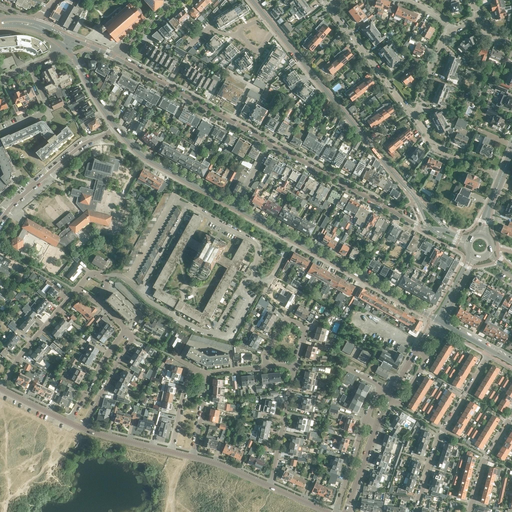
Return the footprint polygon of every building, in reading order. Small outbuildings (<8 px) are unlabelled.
[(24,0),(21,6),(23,7),(23,8),(26,9),(27,9),(27,8),(29,9),(30,8),(31,5),(34,7),(36,3),(41,5),(42,3),(38,0),(37,0),(33,0),(33,1),(29,0),(24,0)] [(59,24),(68,29),(68,28),(79,9),(83,0),(76,0),(75,4),(68,0),(65,0),(64,2),(61,3),(59,6),(58,6),(53,15),(53,16),(52,18),(55,19),(60,22),(59,24),(59,23),(59,24)] [(143,0),(147,4),(149,7),(150,7),(154,12),(163,4),(163,1),(162,0),(143,0)] [(200,0),(198,3),(204,9),(205,10),(208,6),(207,5),(202,0),(200,0)] [(285,5),(288,3),(292,9),(294,7),(302,1),(302,0),(301,0),(291,0),(284,0),(282,1),(285,5)] [(380,15),(383,1),(380,0),(376,0),(376,2),(373,1),(371,8),(374,9),(375,7),(378,8),(378,11),(377,14),(380,15)] [(451,0),(452,0),(451,1),(451,3),(454,13),(460,11),(458,3),(459,2),(458,0),(451,0)] [(494,11),(494,12),(497,11),(496,9),(501,8),(499,0),(494,0),(491,1),(492,4),(490,4),(492,12),(494,11)] [(82,23),(81,25),(92,31),(97,26),(100,29),(103,33),(104,32),(112,41),(113,42),(114,42),(115,41),(117,44),(146,19),(141,12),(140,11),(140,10),(139,10),(139,9),(138,9),(138,8),(137,8),(131,2),(131,1),(129,2),(130,3),(111,20),(110,19),(107,22),(105,20),(101,24),(99,22),(92,28),(82,23)] [(298,12),(306,6),(306,5),(306,6),(302,1),(294,7),(298,12)] [(394,7),(393,7),(389,6),(390,2),(383,1),(380,15),(379,18),(381,19),(382,15),(384,9),(388,10),(387,12),(392,13),(394,7)] [(243,2),(238,5),(243,14),(248,11),(250,10),(247,5),(245,6),(243,2)] [(200,12),(204,9),(198,3),(194,6),(200,12)] [(243,14),(238,5),(237,3),(232,6),(233,8),(239,17),(244,14),(243,14)] [(351,13),(353,17),(361,11),(359,8),(364,5),(362,3),(358,6),(357,5),(355,7),(355,8),(352,10),(351,10),(349,12),(350,14),(351,13)] [(504,8),(501,8),(496,9),(497,11),(494,12),(496,20),(501,19),(500,17),(503,16),(506,16),(504,11),(511,10),(511,13),(508,14),(507,21),(511,21),(511,18),(511,5),(510,6),(504,8)] [(309,9),(306,6),(298,12),(295,14),(299,20),(303,17),(307,14),(309,13),(310,13),(310,12),(311,11),(310,10),(309,9)] [(190,11),(188,13),(194,20),(199,16),(198,14),(199,13),(194,7),(191,10),(190,11)] [(364,23),(370,18),(373,16),(371,14),(366,7),(361,11),(353,17),(354,18),(356,21),(358,23),(359,22),(360,23),(363,21),(364,23)] [(401,19),(402,17),(405,10),(398,7),(394,16),(401,19)] [(239,17),(233,8),(229,11),(234,20),(239,17)] [(76,33),(81,25),(82,23),(84,20),(85,18),(80,15),(82,11),(79,9),(68,28),(76,33)] [(180,14),(185,21),(190,17),(184,10),(183,9),(180,11),(181,12),(181,13),(180,14)] [(234,20),(229,11),(228,9),(223,12),(230,22),(234,20)] [(407,23),(411,12),(405,10),(402,17),(405,19),(404,21),(405,22),(403,25),(406,26),(407,23)] [(275,20),(276,19),(279,17),(274,11),(271,14),(275,20)] [(230,22),(223,12),(218,15),(225,26),(230,23),(230,22)] [(418,15),(411,12),(407,23),(410,24),(411,21),(415,23),(418,15)] [(180,24),(185,21),(180,14),(178,16),(178,15),(176,14),(174,16),(175,18),(180,24)] [(225,26),(218,15),(214,18),(217,23),(217,24),(216,25),(218,29),(220,28),(220,29),(220,28),(225,26)] [(177,27),(180,25),(173,18),(172,17),(170,19),(170,20),(169,22),(169,23),(175,30),(177,28),(177,27)] [(317,27),(326,35),(331,30),(327,27),(328,26),(322,21),(317,27)] [(163,27),(171,36),(173,35),(172,33),(171,32),(173,30),(166,22),(163,25),(164,26),(163,27)] [(287,22),(280,27),(287,35),(293,30),(287,22)] [(431,36),(435,29),(427,25),(426,27),(424,26),(425,24),(422,22),(419,27),(422,29),(422,28),(425,29),(421,35),(428,39),(430,35),(431,36)] [(367,35),(375,29),(370,24),(366,27),(365,25),(363,27),(364,28),(362,30),(364,32),(365,32),(367,35)] [(169,38),(171,36),(163,27),(161,28),(161,27),(158,30),(164,37),(167,36),(169,38)] [(326,35),(317,27),(315,29),(318,32),(315,35),(321,41),(326,35)] [(371,40),(379,34),(375,29),(367,35),(368,35),(371,40)] [(160,41),(163,38),(156,31),(152,35),(152,37),(160,41)] [(0,48),(17,46),(18,46),(19,46),(20,46),(22,46),(24,47),(26,47),(28,47),(29,48),(30,48),(31,49),(33,50),(34,51),(36,52),(39,50),(41,54),(47,51),(47,49),(46,48),(45,47),(45,46),(44,45),(43,46),(41,44),(41,43),(39,42),(38,41),(37,40),(35,39),(33,38),(32,38),(30,37),(29,37),(28,37),(26,36),(25,36),(23,36),(22,36),(19,36),(18,36),(16,36),(9,36),(9,34),(0,35),(0,48)] [(381,37),(379,34),(371,40),(372,41),(372,42),(373,44),(374,45),(375,45),(385,38),(383,35),(381,37)] [(321,41),(315,35),(311,41),(317,46),(321,41)] [(209,49),(218,40),(214,36),(210,40),(210,41),(205,45),(209,49)] [(421,44),(417,43),(419,40),(411,37),(409,40),(415,42),(415,43),(415,45),(416,46),(412,54),(416,56),(416,54),(421,56),(424,49),(420,47),(421,44)] [(464,41),(468,47),(470,46),(476,43),(474,39),(475,38),(475,37),(473,37),(472,37),(471,37),(469,38),(469,39),(467,39),(464,41)] [(312,51),(317,46),(311,41),(307,38),(304,41),(305,42),(303,45),(307,49),(308,48),(312,51)] [(384,57),(396,47),(394,45),(392,43),(389,39),(385,43),(387,46),(380,52),(384,57),(384,56),(384,57)] [(213,53),(222,44),(218,40),(209,49),(213,53)] [(467,48),(468,47),(464,41),(461,43),(461,44),(457,48),(457,49),(458,50),(459,50),(462,53),(467,48)] [(153,46),(154,47),(154,46),(147,42),(145,46),(147,47),(144,52),(149,55),(153,46)] [(223,59),(234,49),(230,45),(225,49),(226,49),(220,55),(223,59)] [(276,47),(273,51),(282,57),(284,52),(281,50),(280,50),(281,48),(277,45),(276,47)] [(158,49),(154,47),(153,46),(149,55),(148,56),(153,59),(158,50),(158,49)] [(342,50),(340,52),(348,61),(353,56),(350,52),(351,51),(347,46),(342,50)] [(483,61),(488,50),(487,49),(486,48),(485,49),(482,47),(479,56),(482,57),(481,60),(483,61)] [(229,62),(238,53),(234,49),(223,59),(224,60),(225,58),(229,62)] [(158,50),(153,59),(152,60),(157,62),(163,53),(158,50)] [(489,58),(500,63),(502,59),(503,59),(503,58),(502,57),(504,54),(498,52),(497,53),(492,51),(492,50),(489,58)] [(282,57),(273,51),(269,56),(270,56),(280,63),(283,58),(282,57)] [(388,62),(396,56),(392,51),(384,57),(388,61),(387,62),(388,62)] [(343,66),(348,61),(340,52),(335,57),(337,60),(343,66)] [(163,53),(157,62),(162,65),(167,55),(163,53)] [(172,59),(172,58),(167,55),(162,65),(167,68),(172,59)] [(211,60),(212,59),(210,57),(208,59),(204,55),(200,59),(208,63),(211,60)] [(234,63),(238,68),(248,60),(244,56),(241,58),(237,62),(234,63)] [(280,63),(270,56),(267,61),(276,67),(277,68),(280,63)] [(400,61),(396,56),(388,62),(390,66),(392,68),(394,67),(393,66),(400,61)] [(458,63),(459,64),(460,62),(466,64),(467,63),(459,56),(458,60),(450,57),(447,63),(456,66),(458,63)] [(177,62),(172,59),(167,68),(166,68),(171,71),(177,62)] [(251,65),(251,64),(248,60),(238,68),(241,72),(247,68),(248,70),(252,66),(251,65)] [(332,64),(337,70),(343,66),(337,60),(332,64)] [(88,65),(88,67),(88,68),(89,67),(89,69),(92,69),(92,72),(91,72),(90,74),(92,77),(92,76),(95,69),(97,64),(95,63),(94,62),(91,62),(90,61),(88,62),(87,63),(87,65),(88,65)] [(276,67),(267,61),(264,65),(273,71),(276,67)] [(337,70),(332,64),(329,61),(323,66),(328,72),(329,71),(332,75),(337,70)] [(107,77),(108,76),(111,70),(108,68),(107,67),(101,63),(99,63),(98,65),(99,66),(97,69),(96,71),(107,77)] [(454,73),(456,66),(447,63),(446,64),(445,68),(445,69),(454,73)] [(187,78),(192,68),(193,68),(186,64),(184,67),(186,68),(183,74),(187,77),(187,78)] [(273,71),(264,65),(261,70),(270,76),(273,71)] [(55,92),(56,94),(62,91),(63,91),(62,89),(72,84),(67,73),(65,74),(63,71),(57,74),(53,67),(43,73),(43,74),(41,75),(44,82),(47,80),(48,83),(50,81),(52,84),(45,87),(48,93),(48,92),(50,95),(55,92)] [(412,74),(417,70),(414,67),(406,73),(407,74),(401,79),(405,85),(410,81),(411,83),(416,79),(412,74)] [(191,82),(197,71),(192,68),(187,78),(192,81),(191,82)] [(453,76),(454,73),(445,69),(443,76),(448,78),(447,81),(456,85),(458,81),(453,79),(455,76),(453,76)] [(270,76),(261,70),(258,75),(257,77),(262,79),(263,78),(267,80),(270,76)] [(109,77),(108,76),(107,77),(105,80),(107,81),(108,80),(111,82),(111,83),(114,85),(117,81),(120,75),(116,73),(116,72),(114,71),(113,71),(110,75),(109,77)] [(197,72),(197,71),(191,82),(196,84),(195,85),(196,85),(201,76),(202,75),(197,72)] [(286,83),(296,76),(293,72),(292,71),(288,75),(282,79),(286,83)] [(125,89),(131,79),(123,74),(118,81),(118,82),(117,81),(115,85),(112,91),(115,93),(119,85),(125,89)] [(363,79),(362,80),(369,88),(375,84),(370,78),(371,77),(368,74),(364,77),(367,80),(365,82),(363,79)] [(206,89),(211,91),(214,86),(216,87),(221,79),(214,75),(211,80),(206,89)] [(201,87),(206,77),(206,78),(201,76),(196,85),(200,88),(201,87)] [(289,88),(299,81),(296,76),(286,83),(289,88)] [(206,90),(206,89),(211,80),(206,77),(201,87),(206,90)] [(139,83),(131,79),(125,89),(131,92),(124,105),(127,107),(132,98),(134,94),(133,93),(134,91),(135,91),(135,90),(139,83)] [(359,86),(363,93),(369,88),(362,80),(357,84),(359,86)] [(222,97),(228,86),(223,83),(217,96),(221,98),(222,97)] [(438,90),(446,93),(448,89),(449,90),(451,87),(440,83),(438,90)] [(138,101),(145,89),(142,87),(143,86),(141,84),(140,86),(139,86),(135,94),(136,95),(134,99),(138,101)] [(229,85),(228,86),(222,97),(226,100),(233,87),(229,85)] [(300,99),(308,89),(308,88),(304,85),(296,95),(300,99)] [(358,97),(363,93),(359,86),(358,87),(356,85),(351,88),(353,91),(358,97)] [(501,99),(511,103),(511,96),(506,94),(508,90),(496,85),(495,88),(502,92),(499,98),(501,99)] [(71,94),(73,97),(81,92),(78,87),(67,93),(65,90),(63,91),(62,91),(65,98),(68,96),(68,95),(71,93),(71,94)] [(231,102),(237,90),(233,87),(226,100),(231,102)] [(25,101),(28,107),(31,105),(30,102),(29,100),(30,99),(34,97),(33,97),(35,96),(33,90),(32,88),(30,89),(24,91),(23,89),(21,90),(26,101),(25,101)] [(143,104),(150,91),(149,91),(150,89),(147,88),(146,89),(145,89),(138,101),(143,104)] [(352,101),(358,97),(353,91),(351,88),(344,93),(349,100),(350,99),(352,101)] [(148,107),(156,92),(151,89),(150,91),(143,104),(146,105),(145,105),(148,107)] [(313,92),(308,89),(300,99),(307,104),(309,102),(306,100),(309,97),(313,92)] [(26,101),(21,90),(14,94),(15,95),(13,96),(16,105),(24,102),(25,105),(23,106),(24,108),(28,107),(25,101),(26,101)] [(237,90),(231,102),(235,104),(242,92),(237,90)] [(446,93),(438,90),(437,90),(435,95),(444,99),(446,93)] [(470,94),(468,97),(472,99),(475,92),(469,90),(467,93),(470,94)] [(61,98),(64,103),(65,102),(66,104),(68,103),(66,100),(65,98),(62,91),(56,94),(59,100),(61,98)] [(84,98),(81,92),(73,97),(74,100),(75,101),(71,102),(73,104),(71,106),(72,108),(76,106),(75,103),(84,98)] [(161,95),(156,92),(148,107),(151,108),(153,104),(155,106),(161,95)] [(440,108),(443,108),(446,108),(446,105),(444,105),(445,103),(443,102),(444,99),(435,95),(433,102),(433,104),(437,105),(438,104),(441,105),(440,108)] [(166,111),(172,100),(164,96),(158,106),(166,111)] [(272,109),(278,98),(274,96),(268,107),(272,109)] [(65,105),(64,103),(61,98),(59,100),(56,101),(59,107),(65,105)] [(330,104),(326,99),(321,109),(326,112),(330,104)] [(511,103),(501,99),(501,101),(499,103),(497,104),(496,106),(492,103),(490,107),(497,110),(499,106),(510,111),(511,108),(511,107),(511,106),(511,103)] [(176,116),(179,110),(177,109),(179,107),(180,104),(172,100),(166,111),(174,115),(172,118),(174,119),(176,116)] [(54,110),(59,107),(56,101),(51,104),(54,110)] [(76,106),(72,108),(71,109),(72,111),(76,109),(77,111),(80,109),(82,113),(90,108),(87,102),(78,108),(76,106)] [(287,115),(291,110),(294,105),(291,102),(287,109),(288,110),(286,114),(287,115)] [(389,115),(389,116),(395,112),(391,105),(390,106),(389,104),(382,105),(385,109),(389,115)] [(248,105),(247,106),(245,105),(241,112),(240,114),(248,118),(249,116),(253,109),(250,108),(251,106),(248,105)] [(254,122),(262,108),(257,105),(250,117),(249,119),(254,122)] [(351,113),(357,109),(353,105),(348,109),(351,113)] [(178,118),(187,123),(191,114),(187,111),(188,109),(184,107),(183,109),(182,111),(179,110),(176,116),(178,118)] [(442,110),(443,108),(440,108),(435,107),(434,112),(431,114),(431,115),(434,122),(442,117),(441,114),(442,113),(441,111),(442,110)] [(94,113),(90,108),(82,113),(84,116),(81,118),(83,120),(94,113)] [(268,111),(262,108),(254,122),(260,125),(261,123),(268,111)] [(503,123),(505,120),(501,118),(497,116),(498,113),(488,108),(486,114),(493,117),(491,123),(493,124),(492,127),(498,130),(499,127),(500,127),(502,128),(504,124),(503,123)] [(123,119),(126,121),(133,110),(132,109),(131,111),(128,109),(126,112),(123,117),(124,117),(123,119)] [(268,116),(270,117),(265,126),(264,127),(268,129),(269,128),(274,131),(279,123),(276,121),(279,116),(276,115),(275,117),(275,116),(273,119),(270,118),(274,111),(272,109),(268,116)] [(382,116),(384,119),(389,116),(389,115),(385,109),(378,114),(380,117),(382,116)] [(133,110),(126,121),(129,123),(136,112),(133,110)] [(191,125),(196,116),(195,115),(194,116),(191,114),(187,123),(191,125)] [(371,128),(377,124),(372,118),(371,114),(364,119),(368,125),(369,124),(371,128)] [(377,124),(384,119),(382,116),(380,117),(378,114),(372,118),(377,124)] [(445,123),(447,122),(445,119),(448,117),(447,115),(442,117),(434,122),(434,123),(436,127),(437,127),(445,123)] [(148,122),(150,119),(145,116),(143,120),(142,119),(140,123),(137,121),(135,126),(133,125),(132,128),(133,129),(133,130),(139,133),(145,121),(148,122)] [(197,116),(196,116),(191,125),(195,127),(192,132),(194,133),(197,128),(202,120),(197,117),(197,116)] [(150,119),(148,122),(145,128),(147,129),(152,121),(153,119),(151,117),(150,119)] [(96,120),(91,123),(89,119),(80,125),(83,130),(86,128),(86,127),(89,125),(92,130),(96,127),(99,132),(102,130),(99,126),(101,125),(101,124),(99,122),(98,121),(97,122),(96,120)] [(458,119),(456,124),(460,127),(464,128),(467,123),(458,119)] [(205,130),(209,124),(203,120),(197,129),(200,131),(197,136),(201,138),(203,134),(205,130)] [(282,135),(288,125),(289,123),(284,120),(283,122),(277,132),(282,135)] [(10,135),(1,139),(5,149),(40,132),(49,143),(42,149),(42,148),(36,153),(39,156),(41,159),(43,161),(74,135),(67,127),(61,131),(62,132),(57,136),(45,123),(44,121),(43,121),(41,121),(10,135)] [(447,126),(445,123),(437,127),(440,133),(442,134),(445,132),(445,131),(447,130),(449,133),(447,137),(450,138),(453,130),(451,128),(451,129),(450,128),(448,125),(447,126)] [(201,138),(197,136),(194,141),(193,140),(191,143),(198,147),(199,144),(200,145),(201,142),(205,134),(208,135),(213,126),(209,124),(205,130),(203,134),(201,138)] [(215,140),(221,130),(219,129),(220,127),(216,125),(215,127),(210,135),(214,137),(213,138),(215,140)] [(294,128),(288,125),(282,135),(286,138),(288,138),(290,134),(294,128)] [(176,135),(178,130),(171,127),(169,131),(176,134),(176,135)] [(222,131),(221,130),(215,140),(217,141),(218,139),(222,141),(226,133),(227,131),(223,129),(222,131)] [(414,136),(413,135),(408,129),(402,133),(408,139),(412,145),(416,141),(412,136),(414,136)] [(159,130),(156,133),(147,144),(150,146),(151,146),(154,148),(158,143),(159,142),(161,143),(165,137),(163,136),(163,137),(161,136),(160,138),(158,136),(158,135),(161,132),(159,130)] [(304,135),(298,132),(296,131),(295,133),(291,141),(290,143),(299,148),(302,142),(304,140),(302,139),(304,135)] [(156,133),(155,132),(153,134),(152,133),(149,136),(147,133),(142,138),(145,141),(144,142),(147,144),(156,133)] [(314,142),(315,140),(317,137),(311,134),(309,132),(307,136),(302,145),(302,146),(309,151),(314,142)] [(402,144),(408,139),(402,133),(401,135),(400,134),(397,136),(398,137),(397,138),(402,144)] [(459,145),(463,135),(459,133),(459,134),(457,133),(453,141),(455,142),(455,143),(459,145)] [(228,134),(224,142),(223,142),(222,144),(227,147),(228,145),(232,147),(237,139),(228,134)] [(467,137),(463,135),(459,145),(463,147),(463,145),(465,146),(469,138),(467,138),(467,137)] [(314,142),(309,151),(318,156),(320,153),(321,154),(330,139),(326,137),(324,141),(322,140),(320,142),(315,140),(314,142)] [(485,137),(482,144),(480,143),(477,148),(479,149),(477,152),(479,153),(480,154),(481,155),(482,155),(483,155),(485,156),(486,157),(487,158),(488,157),(489,158),(489,157),(490,158),(491,157),(492,157),(492,156),(492,155),(491,155),(491,154),(491,153),(493,149),(490,147),(488,146),(490,139),(485,137)] [(356,150),(361,142),(358,138),(352,148),(356,150)] [(397,148),(402,144),(397,138),(396,139),(395,138),(393,140),(393,141),(392,142),(397,148)] [(237,155),(244,143),(239,140),(232,152),(237,155)] [(394,151),(397,148),(392,142),(386,147),(389,151),(388,152),(393,157),(396,154),(395,153),(396,153),(394,151)] [(165,155),(171,144),(169,146),(163,143),(158,152),(165,156),(165,155)] [(250,146),(244,143),(237,155),(243,158),(250,146)] [(177,148),(171,144),(165,155),(171,159),(177,148)] [(0,146),(0,165),(2,170),(1,171),(3,174),(0,177),(1,178),(0,178),(0,191),(12,182),(10,179),(11,178),(12,175),(11,173),(15,171),(3,145),(0,146)] [(253,145),(252,147),(247,155),(256,160),(260,152),(261,150),(253,145)] [(326,160),(333,147),(330,146),(328,148),(326,147),(322,155),(321,157),(326,160)] [(335,149),(333,147),(326,160),(330,162),(331,160),(332,160),(336,153),(337,150),(335,149)] [(418,147),(413,154),(409,159),(410,160),(412,158),(413,158),(415,155),(418,158),(423,152),(418,147)] [(183,151),(177,148),(171,159),(177,162),(182,153),(183,151)] [(337,153),(333,161),(332,162),(336,164),(335,165),(335,166),(338,167),(339,167),(341,163),(342,164),(345,157),(345,158),(347,155),(342,152),(341,155),(337,153)] [(182,153),(177,162),(184,166),(189,156),(182,153)] [(265,173),(273,159),(272,158),(273,157),(270,155),(269,156),(268,156),(264,164),(267,166),(263,172),(265,173)] [(190,169),(195,161),(196,159),(189,156),(184,166),(190,169)] [(88,210),(95,212),(97,207),(95,206),(96,202),(101,203),(104,189),(106,182),(103,181),(103,180),(105,174),(112,176),(113,171),(117,172),(118,171),(121,162),(120,160),(109,157),(107,158),(107,162),(94,158),(92,164),(89,163),(87,163),(84,175),(85,177),(96,180),(93,190),(81,187),(80,188),(79,190),(73,188),(71,195),(77,197),(76,203),(84,213),(88,210)] [(271,173),(278,161),(277,161),(278,160),(275,158),(274,159),(273,159),(265,173),(267,174),(270,175),(271,173)] [(432,169),(436,161),(429,158),(426,165),(424,164),(421,169),(424,170),(426,166),(432,169)] [(352,170),(354,171),(358,165),(356,164),(357,162),(353,159),(352,162),(347,159),(343,167),(342,169),(350,173),(351,172),(352,170)] [(197,173),(201,165),(195,161),(190,169),(197,173)] [(242,164),(246,167),(250,169),(252,165),(244,161),(242,164)] [(281,163),(278,161),(271,173),(279,177),(281,173),(285,166),(284,166),(285,164),(282,163),(281,164),(280,164),(281,163)] [(361,178),(366,169),(364,171),(363,171),(365,166),(362,165),(363,163),(360,161),(359,163),(358,165),(354,171),(352,175),(355,177),(356,176),(357,176),(357,175),(359,177),(361,178)] [(442,164),(436,161),(432,169),(430,173),(433,175),(435,171),(438,172),(442,164)] [(287,164),(286,166),(282,174),(284,175),(282,179),(285,181),(291,169),(292,167),(287,164)] [(208,168),(201,165),(197,173),(203,176),(208,168)] [(218,171),(219,169),(217,168),(215,172),(212,171),(211,173),(210,172),(206,179),(212,182),(216,174),(218,171)] [(367,170),(366,169),(361,178),(363,179),(362,180),(365,182),(366,180),(368,181),(373,170),(370,169),(369,171),(367,170)] [(145,182),(150,174),(144,170),(139,178),(145,182)] [(292,170),(288,177),(282,187),(286,188),(290,181),(295,184),(301,174),(292,170)] [(376,172),(373,170),(368,181),(369,182),(369,183),(371,185),(372,183),(373,183),(378,173),(376,172)] [(439,181),(442,174),(438,172),(435,171),(433,175),(436,177),(435,179),(439,181)] [(378,186),(384,172),(384,174),(382,173),(381,175),(380,174),(378,173),(373,183),(373,184),(372,185),(375,187),(376,185),(378,186)] [(386,173),(384,172),(378,186),(379,187),(379,188),(381,190),(382,188),(383,188),(388,178),(386,177),(384,176),(386,173)] [(300,189),(307,178),(305,177),(306,175),(303,173),(298,183),(300,184),(298,187),(300,189)] [(152,186),(157,177),(150,174),(145,182),(152,186)] [(222,177),(216,174),(212,182),(218,185),(222,177)] [(464,174),(463,177),(464,178),(462,182),(466,183),(464,188),(472,191),(473,186),(477,188),(478,187),(480,184),(479,183),(480,180),(477,179),(477,178),(472,176),(464,174)] [(391,184),(391,183),(390,183),(391,181),(389,178),(390,176),(389,175),(388,178),(383,188),(384,189),(383,191),(386,192),(387,191),(388,191),(391,184)] [(222,176),(222,177),(218,185),(223,188),(227,182),(226,181),(227,179),(222,176)] [(164,181),(157,177),(152,186),(158,189),(157,192),(159,193),(160,192),(161,192),(162,190),(163,191),(164,189),(166,186),(162,184),(164,181)] [(309,189),(313,181),(314,179),(310,177),(309,179),(302,190),(304,191),(307,188),(309,189)] [(234,179),(232,181),(232,182),(233,183),(234,182),(236,183),(234,185),(232,188),(233,188),(231,191),(232,191),(232,193),(234,194),(235,193),(241,183),(234,179)] [(318,184),(313,181),(309,189),(311,190),(309,194),(312,196),(318,184)] [(394,185),(391,183),(391,184),(388,191),(391,192),(390,194),(397,198),(400,193),(393,189),(394,188),(395,189),(397,185),(395,183),(394,185)] [(315,206),(325,188),(324,187),(324,186),(321,184),(320,185),(316,193),(318,194),(316,198),(314,202),(311,200),(309,203),(315,206)] [(471,192),(462,188),(456,185),(453,192),(456,194),(453,200),(459,203),(458,205),(458,206),(462,208),(463,208),(464,205),(469,208),(472,201),(467,199),(471,192)] [(278,187),(276,190),(286,196),(287,193),(287,192),(288,191),(279,186),(278,188),(278,187)] [(315,206),(317,207),(321,209),(322,206),(319,204),(321,200),(321,201),(323,197),(325,198),(330,190),(329,190),(330,189),(327,187),(326,188),(325,188),(315,206)] [(423,188),(421,191),(429,196),(427,198),(431,202),(434,194),(432,192),(432,193),(423,188)] [(341,196),(332,192),(327,201),(325,200),(321,208),(323,210),(324,210),(328,202),(336,205),(340,199),(339,199),(340,198),(341,196)] [(262,209),(267,200),(254,193),(249,202),(254,205),(254,206),(256,208),(257,206),(262,209)] [(340,200),(340,199),(336,205),(336,206),(342,210),(343,208),(348,200),(342,197),(341,199),(340,200)] [(346,213),(348,214),(355,202),(350,199),(349,201),(345,209),(343,211),(346,213)] [(269,213),(275,203),(273,202),(273,203),(267,200),(262,209),(269,213)] [(276,201),(275,203),(269,213),(276,217),(281,208),(276,205),(278,202),(276,201)] [(360,204),(355,202),(348,214),(351,216),(353,213),(355,214),(359,206),(360,204)] [(356,226),(367,208),(361,205),(360,207),(355,216),(358,218),(355,225),(354,227),(356,228),(356,226)] [(372,211),(367,208),(356,226),(358,227),(362,222),(365,224),(371,213),(372,211)] [(284,221),(289,213),(282,209),(278,218),(284,221)] [(291,225),(295,216),(298,212),(291,209),(289,213),(284,221),(291,225)] [(88,210),(84,213),(69,226),(69,227),(75,234),(89,222),(89,223),(92,222),(109,226),(112,216),(95,212),(88,210)] [(68,225),(76,218),(70,212),(56,224),(60,229),(66,224),(68,225)] [(373,226),(379,215),(375,213),(375,214),(373,213),(363,230),(362,233),(365,234),(367,230),(370,225),(373,226)] [(181,240),(180,239),(153,287),(157,289),(153,296),(176,309),(202,324),(206,317),(210,319),(237,271),(235,270),(248,249),(249,250),(251,246),(246,243),(247,242),(244,240),(232,261),(221,255),(226,246),(226,243),(221,240),(219,243),(218,242),(219,240),(216,239),(215,241),(213,240),(215,237),(210,234),(207,235),(202,244),(191,238),(203,217),(200,215),(199,217),(194,214),(192,218),(193,218),(181,240)] [(297,228),(302,220),(295,216),(291,225),(297,228)] [(323,228),(329,218),(326,216),(320,227),(323,228)] [(375,231),(373,234),(376,235),(385,219),(380,216),(379,218),(375,226),(377,227),(375,231)] [(61,238),(59,237),(27,219),(22,228),(24,228),(18,237),(12,240),(12,246),(18,250),(23,246),(23,240),(28,231),(56,247),(58,243),(61,238)] [(385,219),(376,235),(379,236),(380,234),(381,234),(383,230),(385,231),(389,224),(389,223),(390,222),(385,219)] [(303,232),(308,223),(302,220),(297,228),(303,232)] [(308,223),(303,232),(310,235),(315,227),(317,223),(310,220),(308,223)] [(394,223),(392,225),(388,233),(389,234),(387,239),(393,242),(396,238),(401,230),(401,229),(402,227),(394,223)] [(511,236),(511,229),(501,224),(498,231),(511,236)] [(61,238),(58,243),(65,247),(78,236),(75,234),(69,227),(66,229),(60,233),(59,237),(61,238)] [(409,245),(413,237),(411,236),(411,235),(403,231),(398,240),(398,239),(396,242),(395,241),(393,244),(396,246),(398,242),(400,243),(401,241),(406,244),(409,245)] [(331,238),(334,233),(333,232),(331,235),(327,232),(325,235),(323,239),(322,242),(328,245),(331,238)] [(336,234),(334,233),(331,238),(328,245),(334,248),(339,239),(335,237),(336,234)] [(379,237),(379,236),(376,235),(373,234),(372,236),(370,239),(376,242),(378,240),(379,237)] [(413,257),(416,253),(415,252),(416,250),(417,251),(421,243),(417,241),(418,239),(418,237),(415,235),(414,237),(413,236),(413,237),(409,245),(407,247),(405,251),(410,253),(409,254),(411,256),(409,258),(405,266),(407,268),(413,257)] [(345,256),(350,248),(343,244),(344,243),(341,241),(338,246),(341,248),(339,252),(345,256)] [(424,252),(425,253),(427,249),(424,247),(426,243),(423,241),(417,252),(416,253),(413,257),(417,259),(420,255),(419,254),(421,250),(425,252),(424,252)] [(427,249),(425,253),(426,254),(428,251),(429,252),(432,246),(426,243),(424,247),(427,249)] [(432,266),(441,249),(440,249),(439,251),(438,250),(439,248),(436,247),(435,249),(434,248),(430,257),(431,258),(428,264),(432,266)] [(355,260),(359,251),(353,248),(348,256),(349,257),(349,258),(353,260),(354,259),(355,260)] [(444,251),(441,249),(432,266),(434,267),(442,253),(443,253),(444,251)] [(442,268),(448,257),(447,256),(448,256),(447,255),(448,253),(445,251),(444,253),(443,253),(439,262),(441,263),(439,266),(442,268)] [(289,261),(286,260),(281,268),(285,271),(288,265),(290,266),(291,262),(295,264),(299,256),(294,253),(289,261)] [(0,266),(6,270),(6,269),(8,267),(2,264),(4,261),(7,263),(8,260),(0,255),(0,266)] [(364,262),(367,264),(372,256),(370,255),(367,259),(366,259),(364,262)] [(445,270),(448,271),(450,268),(449,267),(453,258),(454,257),(451,255),(450,257),(449,256),(449,257),(448,257),(442,268),(445,270)] [(108,259),(107,260),(106,262),(96,256),(92,263),(102,269),(104,266),(107,267),(110,262),(111,260),(108,259)] [(300,267),(305,258),(299,256),(295,264),(300,267)] [(305,258),(300,267),(298,271),(303,274),(310,261),(305,258)] [(442,282),(446,285),(449,280),(447,279),(451,272),(453,273),(458,263),(459,262),(457,262),(458,260),(458,259),(456,258),(455,258),(450,268),(448,271),(443,279),(442,278),(441,280),(442,281),(442,282)] [(372,270),(377,261),(372,259),(367,267),(372,270)] [(377,273),(380,268),(382,265),(382,264),(377,261),(372,270),(377,273)] [(74,265),(75,266),(67,276),(73,281),(81,271),(80,270),(83,267),(76,262),(74,265)] [(307,283),(310,285),(320,267),(313,263),(308,272),(312,275),(307,283)] [(389,269),(382,265),(380,268),(382,269),(381,271),(379,274),(385,277),(389,269)] [(10,271),(6,269),(6,270),(0,266),(0,271),(4,274),(4,273),(8,275),(10,271)] [(327,271),(320,267),(310,285),(306,292),(309,294),(315,284),(314,284),(316,281),(315,281),(317,277),(322,280),(327,271)] [(323,294),(324,293),(329,284),(334,275),(327,271),(322,280),(321,282),(324,283),(323,284),(324,285),(321,290),(320,293),(323,294)] [(33,281),(37,275),(33,272),(29,278),(33,281)] [(396,283),(400,276),(394,272),(389,280),(396,283)] [(405,289),(410,280),(407,278),(408,275),(405,273),(399,285),(405,289)] [(416,283),(412,281),(413,278),(414,279),(416,276),(414,274),(410,280),(405,289),(412,292),(416,283)] [(336,288),(341,279),(334,275),(329,284),(324,293),(326,295),(330,289),(329,288),(331,285),(336,288)] [(474,293),(480,282),(478,280),(479,278),(475,276),(469,288),(472,290),(471,292),(474,293)] [(337,301),(338,299),(343,292),(347,283),(341,279),(336,288),(340,290),(335,300),(337,301)] [(61,291),(52,283),(47,280),(46,283),(49,286),(52,288),(47,293),(50,295),(51,295),(53,297),(56,294),(57,295),(61,291)] [(418,295),(424,285),(425,284),(418,280),(416,283),(412,292),(418,295)] [(481,280),(480,282),(474,293),(481,296),(482,295),(487,285),(483,283),(484,281),(481,280)] [(446,285),(442,282),(439,281),(437,284),(440,285),(438,289),(435,287),(433,290),(434,291),(434,293),(435,294),(431,302),(430,303),(433,305),(434,304),(435,305),(441,294),(439,293),(442,288),(443,289),(446,285)] [(343,292),(338,299),(338,300),(342,302),(347,294),(350,296),(355,287),(347,283),(343,292)] [(424,299),(429,290),(425,288),(426,286),(424,285),(418,295),(424,299)] [(487,300),(494,288),(494,287),(491,285),(491,286),(488,285),(482,297),(487,300)] [(361,299),(366,290),(360,287),(355,296),(361,299)] [(492,303),(499,291),(500,289),(496,288),(496,289),(494,288),(487,300),(492,303)] [(21,290),(15,298),(18,300),(22,295),(23,296),(25,293),(21,290)] [(43,298),(45,295),(39,290),(37,292),(43,298)] [(367,303),(372,295),(368,293),(369,292),(366,290),(361,299),(367,303)] [(435,294),(434,293),(429,290),(424,299),(431,302),(435,294)] [(501,292),(499,291),(492,303),(498,306),(505,292),(502,291),(501,292)] [(113,293),(106,300),(130,323),(137,315),(113,293)] [(293,301),(294,298),(290,296),(288,298),(284,296),(284,297),(277,293),(275,298),(284,303),(282,305),(287,308),(289,303),(291,304),(293,301)] [(367,303),(373,306),(378,298),(372,295),(367,303)] [(505,299),(502,304),(500,308),(506,311),(508,307),(511,300),(511,296),(510,295),(509,297),(508,297),(507,298),(506,298),(505,300),(505,299)] [(35,301),(45,309),(49,304),(44,299),(42,301),(39,299),(40,299),(37,296),(34,300),(36,301),(35,301)] [(261,297),(256,305),(257,305),(258,304),(262,306),(263,307),(264,307),(266,303),(267,304),(268,302),(261,296),(261,297)] [(378,309),(380,310),(384,302),(378,298),(373,306),(374,307),(373,308),(377,311),(378,309)] [(40,315),(45,309),(35,301),(31,307),(35,310),(34,310),(40,315)] [(81,313),(87,306),(80,301),(77,304),(76,303),(74,307),(81,313)] [(460,319),(465,312),(462,310),(463,309),(462,308),(465,304),(460,301),(457,306),(460,308),(455,316),(460,319)] [(300,317),(306,307),(300,304),(297,302),(294,307),(298,309),(295,314),(300,317)] [(390,305),(384,302),(380,310),(386,313),(390,305)] [(392,317),(397,309),(390,305),(386,313),(392,317)] [(34,314),(31,312),(24,306),(22,309),(29,315),(28,316),(29,316),(27,319),(24,316),(22,319),(25,322),(24,322),(30,327),(35,321),(31,318),(34,314)] [(89,308),(87,306),(81,313),(85,317),(88,320),(89,321),(86,324),(82,328),(85,330),(94,319),(92,317),(91,317),(97,310),(93,307),(92,309),(89,307),(89,308)] [(306,320),(311,310),(306,307),(300,317),(306,320)] [(264,316),(273,322),(275,319),(276,319),(277,317),(276,317),(276,316),(272,314),(273,312),(268,309),(264,316)] [(334,313),(334,312),(330,309),(324,313),(327,317),(334,313)] [(398,320),(403,312),(397,309),(392,317),(398,320)] [(316,313),(311,310),(306,320),(311,322),(315,315),(316,313)] [(409,316),(403,312),(398,320),(405,324),(409,316)] [(470,315),(465,312),(460,319),(466,322),(470,315)] [(479,317),(476,316),(471,325),(476,328),(481,320),(482,318),(485,320),(488,313),(486,312),(483,316),(482,315),(480,315),(479,317)] [(142,324),(147,317),(143,315),(138,322),(142,324)] [(471,325),(476,316),(475,315),(474,316),(470,315),(466,322),(471,325)] [(103,316),(101,318),(101,319),(107,323),(103,328),(111,333),(112,333),(114,331),(113,330),(115,328),(110,325),(112,322),(103,316)] [(273,322),(264,316),(262,319),(264,320),(262,323),(270,327),(273,322)] [(411,327),(415,319),(409,316),(405,324),(411,327)] [(59,323),(66,330),(67,330),(72,324),(82,333),(85,330),(79,325),(79,326),(72,320),(69,324),(63,319),(59,323)] [(416,319),(415,319),(411,327),(410,328),(412,329),(412,331),(410,330),(408,333),(416,338),(419,332),(418,331),(422,323),(416,319)] [(152,332),(156,325),(147,320),(143,327),(152,332)] [(12,326),(17,330),(19,326),(14,322),(14,323),(12,321),(10,324),(12,326)] [(246,321),(245,324),(254,329),(254,328),(259,331),(260,328),(268,332),(270,327),(262,323),(261,322),(260,325),(259,327),(255,325),(246,321)] [(15,332),(17,330),(12,326),(10,324),(8,322),(6,325),(8,327),(15,332)] [(25,332),(30,327),(24,322),(20,327),(25,332)] [(488,335),(492,327),(489,325),(490,324),(488,322),(483,332),(488,335)] [(55,328),(62,335),(66,330),(59,323),(55,328)] [(164,330),(156,325),(152,332),(161,337),(164,330)] [(316,333),(325,335),(326,329),(317,327),(316,333)] [(493,338),(497,330),(492,327),(488,335),(493,338)] [(59,339),(62,335),(55,328),(51,333),(56,338),(53,342),(61,348),(63,345),(58,341),(59,339)] [(100,333),(107,338),(109,338),(110,336),(110,335),(111,333),(103,328),(100,333)] [(498,340),(503,333),(497,330),(493,338),(498,340)] [(104,343),(107,338),(100,333),(98,331),(94,336),(104,343)] [(503,333),(498,340),(504,343),(507,337),(510,338),(511,334),(511,331),(510,331),(509,334),(506,333),(504,331),(503,333)] [(87,333),(85,335),(91,339),(90,339),(95,342),(97,340),(92,337),(87,333)] [(189,339),(190,338),(180,333),(177,338),(174,336),(169,345),(176,349),(178,345),(179,346),(181,344),(180,343),(181,341),(186,344),(189,339)] [(262,338),(252,333),(249,338),(259,344),(261,340),(262,341),(263,339),(262,338)] [(323,341),(325,335),(316,333),(314,339),(323,341)] [(7,337),(15,344),(20,338),(15,334),(13,336),(9,334),(7,337)] [(11,350),(15,344),(7,337),(3,342),(6,344),(5,345),(11,350)] [(239,348),(246,350),(247,347),(249,348),(250,346),(248,345),(251,339),(249,338),(245,346),(234,342),(232,346),(232,348),(237,347),(239,348)] [(248,345),(250,346),(256,349),(259,344),(251,339),(248,345)] [(445,346),(452,350),(455,345),(448,341),(445,346)] [(39,347),(45,352),(48,354),(53,348),(58,352),(60,349),(52,343),(49,347),(43,342),(39,347)] [(350,356),(355,346),(347,342),(342,351),(350,356)] [(89,344),(85,349),(88,350),(96,355),(97,355),(99,353),(98,352),(99,350),(89,344)] [(397,351),(402,353),(405,348),(401,345),(400,345),(399,345),(396,350),(397,351)] [(34,351),(35,351),(40,356),(41,356),(42,354),(43,355),(45,352),(39,347),(38,346),(34,351)] [(135,352),(145,359),(148,353),(152,355),(155,351),(147,346),(144,351),(138,347),(135,352)] [(307,352),(316,354),(316,351),(318,351),(318,349),(317,348),(308,346),(307,352)] [(452,350),(445,346),(442,351),(449,355),(452,350)] [(95,357),(96,355),(88,350),(85,349),(82,347),(80,349),(86,352),(85,355),(93,360),(94,360),(95,358),(95,357)] [(191,347),(186,355),(207,366),(230,364),(229,354),(210,356),(208,356),(191,347)] [(232,349),(233,357),(238,356),(238,357),(239,357),(239,361),(238,361),(238,362),(239,362),(243,362),(243,359),(251,360),(251,354),(240,354),(239,348),(237,347),(232,348),(232,349)] [(365,364),(370,355),(362,350),(357,359),(365,364)] [(40,356),(35,351),(31,356),(36,361),(37,361),(36,360),(39,357),(41,360),(42,359),(43,359),(43,358),(41,356),(40,356)] [(449,355),(442,351),(439,355),(446,360),(449,355)] [(145,359),(135,352),(132,357),(140,362),(142,364),(145,359)] [(315,357),(316,354),(307,352),(305,357),(305,359),(308,360),(308,358),(314,360),(315,360),(316,357),(315,357)] [(375,373),(386,379),(390,372),(389,371),(391,367),(396,369),(400,362),(399,361),(402,356),(396,352),(393,358),(382,352),(378,360),(383,362),(380,367),(379,366),(375,373)] [(93,360),(85,355),(82,354),(79,359),(89,366),(93,360)] [(467,359),(474,364),(477,359),(470,354),(467,359)] [(436,360),(443,364),(446,360),(439,355),(436,360)] [(75,366),(76,363),(71,360),(65,356),(63,359),(69,362),(73,365),(75,366)] [(137,367),(140,362),(132,357),(129,363),(137,367)] [(474,364),(467,359),(464,364),(471,368),(474,364)] [(440,369),(443,364),(436,360),(433,365),(440,369)] [(45,370),(46,367),(35,362),(34,365),(45,370)] [(29,371),(32,366),(27,363),(24,369),(29,371)] [(471,368),(464,364),(461,369),(468,373),(471,368)] [(83,370),(75,366),(73,365),(69,371),(71,372),(82,378),(84,378),(85,376),(84,375),(85,373),(82,371),(83,370)] [(437,374),(440,369),(433,365),(430,370),(437,374)] [(490,370),(496,374),(499,370),(493,365),(490,370)] [(170,371),(181,374),(182,368),(174,366),(173,369),(170,368),(170,371)] [(304,377),(313,379),(315,380),(316,375),(317,376),(318,371),(325,373),(329,373),(331,368),(325,368),(313,367),(312,371),(308,370),(308,372),(305,372),(304,372),(304,374),(305,374),(304,377)] [(468,373),(461,369),(458,374),(465,378),(468,373)] [(121,376),(130,380),(132,382),(133,382),(135,376),(136,376),(142,379),(143,376),(135,371),(133,375),(124,370),(121,376)] [(493,379),(496,374),(490,370),(487,375),(493,379)] [(179,380),(181,374),(170,371),(169,374),(171,374),(170,377),(179,380)] [(26,376),(21,385),(27,388),(30,379),(34,381),(37,373),(35,372),(33,374),(32,373),(31,374),(31,373),(29,372),(28,372),(26,376)] [(79,384),(82,378),(71,372),(67,379),(66,382),(71,385),(74,381),(79,384)] [(21,385),(26,376),(20,373),(16,382),(21,385)] [(344,378),(345,379),(350,383),(352,385),(356,380),(357,377),(348,373),(344,378)] [(259,386),(259,393),(262,392),(262,387),(266,386),(265,383),(269,383),(268,374),(262,375),(263,383),(261,383),(262,386),(259,386)] [(455,379),(462,383),(465,378),(458,374),(455,379)] [(483,380),(490,384),(493,379),(487,375),(483,380)] [(130,380),(121,376),(119,381),(127,385),(130,380)] [(249,387),(248,376),(240,377),(240,380),(242,380),(243,387),(245,386),(245,385),(248,385),(248,387),(249,387)] [(33,391),(39,393),(42,386),(37,383),(39,379),(36,377),(32,385),(35,386),(33,391)] [(304,377),(303,383),(314,386),(315,380),(313,379),(304,377)] [(423,382),(429,386),(432,381),(426,377),(423,382)] [(214,386),(223,386),(223,384),(225,384),(225,380),(222,380),(217,380),(217,378),(214,378),(214,379),(213,379),(213,385),(214,385),(214,386)] [(459,388),(462,383),(455,379),(452,384),(459,388)] [(487,389),(490,384),(483,380),(480,385),(487,389)] [(64,395),(72,399),(74,393),(75,393),(72,392),(74,386),(69,384),(63,381),(61,384),(67,386),(66,389),(63,395),(64,395)] [(127,385),(119,381),(116,387),(124,391),(126,388),(132,391),(134,391),(135,390),(127,385)] [(360,386),(359,388),(367,392),(367,393),(371,385),(364,382),(363,384),(359,382),(357,385),(360,386)] [(426,391),(429,386),(423,382),(420,387),(426,391)] [(44,383),(42,386),(39,393),(44,396),(48,389),(45,387),(47,384),(44,383)] [(314,386),(303,383),(302,389),(310,391),(310,392),(313,392),(314,386)] [(50,385),(48,389),(44,396),(50,399),(53,391),(55,388),(50,385)] [(163,391),(173,394),(173,393),(174,394),(176,388),(164,385),(163,391)] [(484,394),(487,389),(480,385),(477,390),(484,394)] [(213,395),(224,396),(225,389),(223,389),(223,386),(214,386),(213,395)] [(127,392),(124,391),(116,387),(113,392),(121,396),(120,397),(124,399),(127,392)] [(420,387),(417,392),(423,396),(426,391),(420,387)] [(367,392),(359,388),(357,390),(355,389),(354,392),(364,397),(367,392)] [(361,402),(364,397),(354,392),(352,391),(350,390),(349,393),(352,395),(351,397),(354,398),(361,402)] [(481,399),(484,394),(477,390),(474,395),(481,399)] [(171,403),(173,394),(163,391),(161,401),(171,403)] [(445,395),(452,400),(455,395),(448,391),(445,395)] [(72,399),(64,395),(63,395),(57,392),(54,399),(57,400),(59,396),(60,396),(57,403),(66,407),(66,406),(68,408),(72,399)] [(423,396),(417,392),(414,396),(420,401),(423,396)] [(511,397),(506,394),(503,399),(510,403),(511,398),(511,397)] [(452,400),(445,395),(442,400),(449,404),(452,400)] [(411,401),(418,405),(420,401),(414,396),(411,401)] [(302,404),(313,406),(315,400),(303,398),(302,404)] [(361,402),(354,398),(352,400),(350,399),(349,402),(360,407),(359,407),(361,402)] [(108,417),(110,409),(111,406),(114,407),(116,400),(109,399),(108,403),(107,403),(106,404),(103,403),(102,407),(100,407),(98,415),(97,420),(107,423),(109,417),(108,417)] [(507,408),(510,403),(503,399),(500,403),(507,408)] [(266,400),(265,405),(275,408),(276,407),(276,405),(277,402),(266,400)] [(442,400),(439,405),(446,409),(449,404),(442,400)] [(172,403),(171,403),(161,401),(159,407),(171,409),(172,403)] [(414,410),(418,405),(411,401),(408,406),(414,410)] [(360,407),(349,402),(348,404),(344,402),(343,405),(349,408),(358,412),(360,407)] [(467,406),(474,411),(477,406),(470,402),(467,406)] [(504,413),(507,408),(500,403),(497,408),(504,413)] [(300,410),(312,412),(312,409),(313,406),(302,404),(301,407),(299,407),(299,409),(300,409),(300,410)] [(274,414),(275,408),(265,405),(260,405),(259,407),(259,411),(265,412),(274,414)] [(439,405),(436,410),(443,414),(446,409),(439,405)] [(133,419),(135,419),(137,414),(136,414),(138,407),(134,406),(134,407),(134,409),(134,411),(132,413),(132,415),(125,413),(123,422),(126,423),(126,424),(130,425),(131,418),(133,419)] [(474,411),(467,406),(464,411),(471,416),(474,411)] [(219,417),(220,411),(217,410),(211,409),(210,415),(219,417)] [(261,412),(252,410),(251,414),(253,414),(252,417),(260,418),(261,412)] [(433,415),(440,419),(443,414),(436,410),(433,415)] [(471,416),(464,411),(461,416),(468,420),(471,416)] [(123,422),(125,413),(118,412),(117,414),(115,421),(119,422),(120,421),(123,422)] [(220,423),(222,417),(219,417),(210,415),(209,421),(220,423)] [(340,419),(339,422),(345,424),(353,426),(355,420),(347,418),(348,417),(347,416),(343,415),(342,415),(341,419),(340,419)] [(406,421),(397,415),(396,416),(395,416),(394,417),(395,418),(393,421),(400,425),(403,426),(406,421)] [(437,424),(440,419),(433,415),(430,420),(437,424)] [(489,420),(496,424),(499,419),(493,415),(489,420)] [(461,416),(458,421),(465,425),(468,420),(461,416)] [(145,427),(147,420),(147,418),(143,417),(143,421),(139,420),(138,427),(142,428),(142,426),(145,427)] [(168,423),(163,422),(164,418),(160,417),(157,426),(160,427),(158,436),(165,437),(168,423)] [(309,426),(311,420),(306,419),(306,418),(302,417),(302,418),(299,417),(297,423),(309,426)] [(154,421),(147,420),(145,427),(149,428),(148,429),(152,431),(154,423),(153,423),(154,421)] [(496,424),(489,420),(486,425),(493,429),(496,424)] [(397,430),(400,425),(393,421),(392,423),(391,423),(390,424),(391,425),(390,426),(393,428),(391,431),(397,434),(399,431),(397,430)] [(465,425),(458,421),(455,426),(462,430),(465,425)] [(345,424),(339,422),(339,424),(342,425),(341,426),(344,426),(343,430),(352,432),(353,426),(345,424)] [(310,426),(309,426),(297,423),(297,425),(296,425),(295,429),(296,429),(307,432),(306,436),(313,437),(317,438),(318,433),(309,431),(310,426)] [(422,436),(429,438),(431,433),(429,432),(430,428),(422,424),(420,429),(424,431),(422,436)] [(493,429),(486,425),(483,430),(490,434),(493,429)] [(459,435),(462,430),(455,426),(452,431),(459,435)] [(490,434),(483,430),(480,435),(487,439),(490,434)] [(250,439),(253,440),(261,443),(262,440),(264,440),(267,441),(267,439),(268,439),(269,433),(260,432),(257,431),(256,437),(256,438),(250,435),(249,438),(250,439)] [(383,440),(393,443),(394,444),(396,438),(397,436),(396,435),(397,434),(391,431),(389,435),(385,434),(385,435),(384,435),(384,437),(383,440)] [(210,448),(212,440),(213,436),(207,435),(207,437),(204,447),(210,448)] [(478,439),(477,440),(484,444),(487,439),(480,435),(479,438),(477,437),(476,438),(478,439)] [(429,438),(422,436),(420,436),(418,441),(420,442),(427,444),(429,438)] [(215,440),(212,440),(210,448),(214,450),(214,449),(216,449),(219,439),(218,439),(219,438),(217,437),(217,439),(216,438),(215,440)] [(302,445),(304,439),(292,437),(291,439),(290,439),(290,442),(291,442),(290,443),(299,445),(302,445)] [(334,439),(333,441),(339,443),(347,446),(349,440),(341,437),(340,440),(337,439),(337,440),(334,439)] [(390,452),(393,443),(383,440),(383,442),(382,443),(381,444),(382,445),(381,446),(385,447),(384,450),(390,452)] [(481,449),(484,444),(477,440),(474,444),(481,449)] [(339,443),(333,441),(333,444),(335,444),(335,445),(338,446),(337,449),(345,452),(347,446),(339,443)] [(443,449),(451,452),(454,443),(448,441),(448,444),(445,443),(443,449)] [(510,450),(511,446),(511,444),(506,441),(503,446),(510,450)] [(418,448),(425,450),(427,444),(420,442),(418,448)] [(289,448),(300,451),(300,450),(298,450),(299,447),(302,448),(302,447),(306,448),(306,446),(290,443),(289,448)] [(229,454),(232,447),(226,444),(223,452),(229,454)] [(507,455),(510,450),(503,446),(500,451),(507,455)] [(234,457),(238,449),(232,447),(229,454),(234,457)] [(239,447),(238,449),(234,457),(240,460),(244,452),(240,450),(242,448),(239,447)] [(423,456),(425,450),(418,448),(415,447),(414,451),(412,451),(410,455),(412,456),(419,458),(420,455),(423,456)] [(441,455),(448,457),(450,458),(451,452),(443,449),(441,455)] [(259,456),(257,459),(255,466),(261,469),(263,466),(265,463),(264,463),(264,462),(263,462),(265,459),(261,457),(262,454),(266,455),(266,451),(261,450),(258,456),(259,456)] [(473,464),(475,458),(471,457),(473,452),(468,451),(465,462),(467,462),(473,464)] [(504,460),(507,455),(500,451),(497,456),(504,460)] [(383,455),(379,453),(378,454),(377,454),(377,456),(377,457),(377,459),(388,463),(391,454),(384,452),(383,455)] [(446,463),(448,457),(441,455),(439,461),(446,463)] [(255,466),(257,459),(251,456),(248,463),(248,464),(250,465),(251,464),(255,466)] [(331,459),(330,462),(333,463),(341,465),(343,459),(334,457),(333,457),(333,459),(331,459)] [(412,466),(419,469),(421,463),(418,462),(419,459),(412,457),(410,462),(413,464),(412,466)] [(388,463),(377,459),(376,461),(375,462),(374,463),(375,464),(375,465),(378,466),(377,471),(383,473),(383,471),(385,472),(388,463)] [(444,469),(446,463),(439,461),(437,467),(444,469)] [(339,471),(341,465),(333,463),(330,462),(329,464),(331,465),(330,468),(331,468),(330,472),(336,474),(337,470),(339,471)] [(419,469),(412,466),(410,472),(417,475),(419,469)] [(283,478),(290,481),(293,475),(294,472),(294,471),(287,468),(286,472),(283,478)] [(382,476),(383,473),(377,471),(373,470),(372,472),(372,473),(371,473),(370,475),(371,476),(370,478),(377,481),(380,482),(382,476)] [(435,473),(433,479),(440,481),(442,475),(444,476),(445,473),(439,471),(438,474),(435,473)] [(297,474),(294,472),(293,475),(290,481),(296,484),(299,477),(300,475),(297,474)] [(417,475),(410,472),(408,478),(415,480),(417,475)] [(306,480),(299,477),(296,484),(303,487),(306,480)] [(368,490),(372,490),(378,491),(379,488),(376,486),(377,481),(370,478),(369,480),(368,480),(367,482),(368,483),(368,484),(367,486),(369,486),(368,490)] [(415,480),(408,478),(406,484),(413,486),(415,480)] [(442,483),(443,482),(440,481),(433,479),(431,484),(438,487),(440,487),(441,488),(442,483)] [(317,493),(321,485),(315,483),(312,491),(317,493)] [(411,492),(413,486),(406,484),(404,490),(400,488),(400,489),(398,488),(397,493),(406,494),(407,491),(411,492)] [(440,487),(438,487),(431,484),(430,490),(432,491),(431,495),(433,495),(440,497),(441,494),(438,493),(440,487)] [(327,488),(321,485),(317,493),(323,496),(327,488)] [(332,490),(327,488),(323,496),(329,498),(332,490)] [(392,511),(393,507),(387,506),(388,500),(384,500),(383,509),(386,510),(386,511),(392,511)] [(374,501),(373,504),(372,511),(374,511),(378,511),(379,509),(382,509),(383,502),(374,501)]
